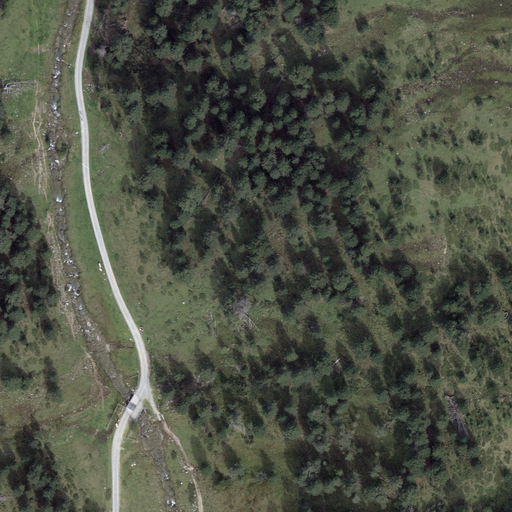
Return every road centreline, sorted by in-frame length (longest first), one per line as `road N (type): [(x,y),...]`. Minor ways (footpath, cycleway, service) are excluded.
road 1 (track): [(145,384),(139,340),(109,272),(86,174),(78,69),(87,0)]
road 2 (track): [(145,384),(117,439),(114,511)]
